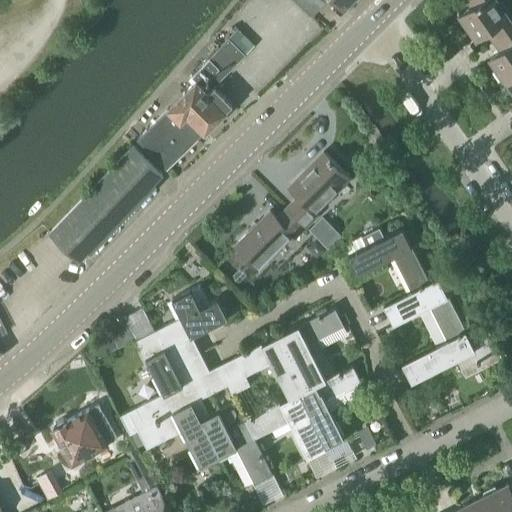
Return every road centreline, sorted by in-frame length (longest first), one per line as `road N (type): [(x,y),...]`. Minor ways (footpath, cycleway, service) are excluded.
road 1 (secondary): [(0,380),(367,22)]
road 2 (unclassified): [(416,456),(336,286),(220,342)]
road 3 (unclassified): [(511,229),(367,22)]
road 4 (unclassified): [(305,511),(416,456)]
